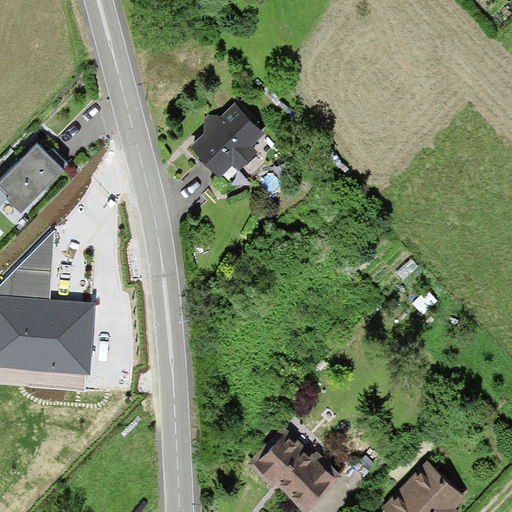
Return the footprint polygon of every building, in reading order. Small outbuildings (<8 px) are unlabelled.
[(206,155),(220,170),(234,157),(240,163),(256,148),(249,142),(263,129),(238,102),(221,118),(217,112),(213,113),(207,119),(205,123),(211,128),(195,143),(206,155)] [(38,139),(29,148),(36,155),(45,146),(38,139)] [(29,148),(0,177),(0,185),(8,194),(9,194),(11,192),(25,205),(69,160),(53,145),(49,149),(45,146),(36,155),(29,148)] [(22,209),(25,205),(11,192),(9,194),(8,194),(7,194),(22,209)] [(88,297),(0,293),(0,363),(85,367),(88,297)] [(256,460),(273,476),(277,472),(281,477),(285,473),(287,475),(289,477),(286,481),(307,501),(335,472),(318,456),(315,459),(285,430),(256,460)] [(431,460),(386,506),(392,511),(443,511),(450,506),(464,491),(431,460)]
